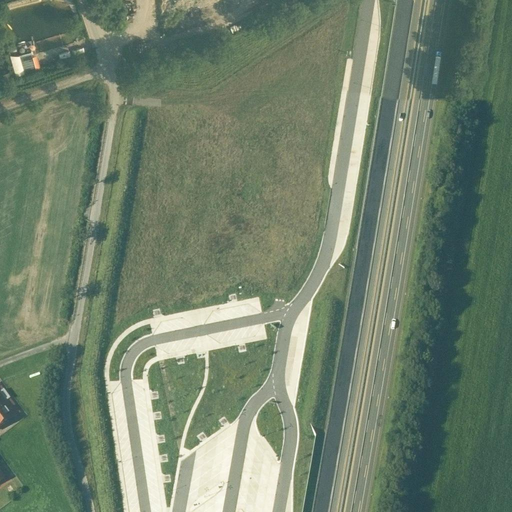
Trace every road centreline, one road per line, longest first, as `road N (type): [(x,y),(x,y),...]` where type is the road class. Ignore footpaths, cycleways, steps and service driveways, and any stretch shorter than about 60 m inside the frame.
road 1 (motorway): [(411,0),(326,511)]
road 2 (motorway): [(352,511),(437,0)]
road 3 (unclassified): [(111,69),(111,115),(64,404),(89,511)]
